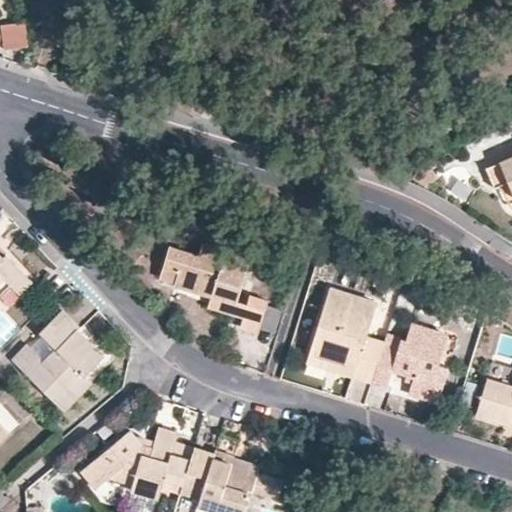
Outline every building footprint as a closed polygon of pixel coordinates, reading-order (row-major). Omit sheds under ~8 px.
[(22,26),(0,26),(0,33),(1,50),(27,49),(22,26)] [(511,192),(511,155),(498,161),(506,180),(511,192)] [(491,186),(506,180),(498,161),(483,167),(491,186)] [(427,162),(415,167),(413,180),(427,183),(430,171),(427,162)] [(170,246),(164,266),(180,272),(177,282),(176,287),(210,299),(211,296),(235,303),(249,259),(202,244),(199,255),(170,246)] [(0,278),(6,284),(20,271),(3,253),(0,256),(0,278)] [(180,272),(164,266),(161,277),(177,282),(180,272)] [(28,280),(20,271),(6,284),(15,293),(28,280)] [(334,370),(371,382),(384,343),(366,337),(376,304),(329,289),(308,354),(336,363),(334,370)] [(231,316),(235,303),(211,296),(210,299),(207,308),(231,316)] [(266,302),(249,297),(239,328),(255,334),(266,302)] [(37,355),(29,348),(26,345),(12,360),(61,409),(74,396),(62,385),(77,370),(83,376),(102,358),(73,331),(76,327),(59,311),(37,333),(41,336),(54,348),(40,363),(34,358),(37,355)] [(491,314),(486,311),(483,321),(496,325),(498,319),(491,314)] [(384,343),(371,382),(386,386),(391,370),(412,377),(410,385),(439,394),(447,368),(437,364),(446,335),(411,324),(405,341),(386,335),(384,343)] [(41,336),(29,348),(37,355),(34,358),(40,363),(54,348),(41,336)] [(305,361),(334,370),(336,363),(308,354),(305,361)] [(489,378),(510,383),(511,373),(511,367),(492,363),(489,378)] [(62,385),(74,396),(89,382),(83,376),(77,370),(62,385)] [(347,397),(361,401),(366,383),(352,379),(347,397)] [(475,414),(511,425),(511,387),(486,379),(475,414)] [(439,394),(410,385),(407,394),(436,403),(439,394)] [(188,471),(195,448),(174,442),(177,433),(159,428),(153,449),(143,446),(129,429),(80,470),(96,488),(101,484),(108,479),(123,483),(133,486),(132,492),(158,500),(162,486),(164,477),(184,484),(188,471)] [(214,454),(195,448),(188,471),(206,476),(199,500),(236,511),(243,511),(250,492),(256,473),(231,465),(233,459),(233,456),(215,450),(214,454)] [(258,467),(233,459),(231,465),(256,473),(258,467)] [(282,481),(256,473),(250,492),(276,500),(282,481)] [(164,477),(162,486),(182,492),(184,484),(164,477)] [(123,483),(108,479),(101,484),(104,488),(103,501),(111,504),(120,494),(123,483)] [(236,511),(199,500),(197,506),(215,511),(236,511)]
